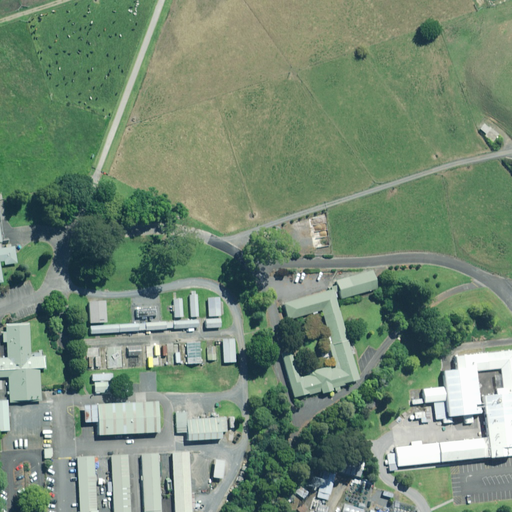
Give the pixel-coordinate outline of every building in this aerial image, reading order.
[(0,280),(4,280),(1,265),(18,263),(16,246),(6,248),(0,213),(0,280)] [(375,270),(337,281),(341,297),(379,287),(375,270)] [(335,288),(283,303),(288,321),(322,312),(336,364),(300,374),(294,350),(282,353),(295,401),(346,387),(345,382),(360,378),(335,288)] [(198,294),(190,295),(192,317),(199,317),(198,294)] [(182,298),(174,299),(175,317),(183,317),(182,298)] [(220,298),(209,299),(210,316),(221,316),(220,298)] [(106,300),(89,301),(91,323),(107,322),(106,300)] [(221,318),(206,319),(207,328),(222,327),(221,318)] [(166,322),(166,330),(199,327),(199,319),(166,322)] [(166,322),(90,327),(91,335),(166,330),(166,322)] [(7,324),(9,357),(0,357),(0,378),(10,378),(11,403),(43,401),(41,370),(47,370),(46,354),(33,354),(31,323),(7,324)] [(236,338),(224,339),(225,363),(237,362),(236,338)] [(329,357),(325,342),(318,344),(322,359),(329,357)] [(201,343),(187,344),(189,364),(202,363),(201,343)] [(160,344),(146,346),(147,366),(162,365),(160,344)] [(141,345),(128,346),(128,356),(141,355),(141,345)] [(122,346),(106,347),(108,368),(123,367),(122,346)] [(216,346),(208,347),(209,360),(217,360),(216,346)] [(102,348),(87,349),(88,371),(103,369),(102,348)] [(511,351),(456,357),(457,370),(446,371),(448,387),(424,390),(425,403),(434,402),(436,419),(484,414),(487,438),(396,448),(398,467),(511,455),(511,351)] [(110,381),(95,382),(96,392),(111,391),(110,381)] [(8,401),(0,401),(0,430),(10,430),(8,401)] [(81,407),(82,424),(95,423),(96,437),(160,434),(158,404),(81,407)] [(195,411),(175,413),(176,435),(186,435),(186,442),(223,440),(223,433),(236,432),(235,418),(195,420),(195,411)] [(413,414),(413,420),(421,420),(421,426),(426,425),(425,413),(413,414)] [(194,511),(190,452),(172,453),(176,511),(194,511)] [(163,511),(160,453),(142,454),(145,511),(163,511)] [(131,511),(128,455),(110,456),(113,511),(131,511)] [(97,511),(94,456),(76,457),(79,511),(97,511)] [(345,457),(341,472),(360,477),(364,462),(345,457)] [(226,460),(216,459),(214,478),(223,479),(226,460)] [(327,468),(318,497),(329,500),(337,471),(327,468)] [(310,492),(300,485),(296,491),(306,499),(310,492)]
